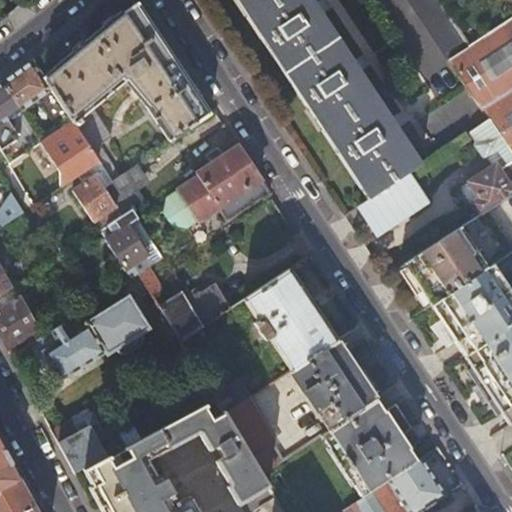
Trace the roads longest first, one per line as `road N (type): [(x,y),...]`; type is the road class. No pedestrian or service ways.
road 1 (residential): [(507,511),(169,0)]
road 2 (residential): [(0,391),(64,511)]
